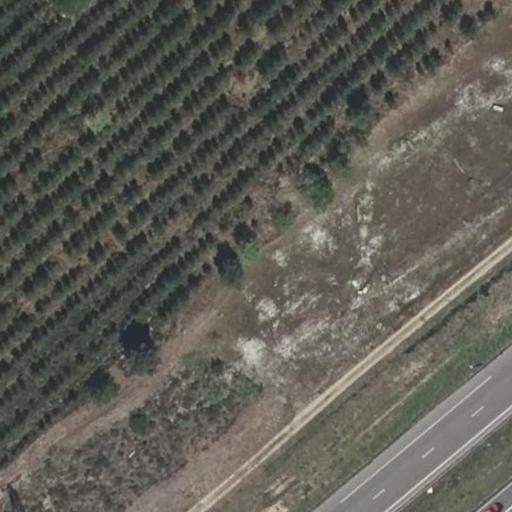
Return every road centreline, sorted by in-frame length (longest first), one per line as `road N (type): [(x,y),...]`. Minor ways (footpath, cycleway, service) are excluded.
road 1 (unclassified): [(511,244),(202,511)]
road 2 (motorway): [(511,385),(359,511)]
